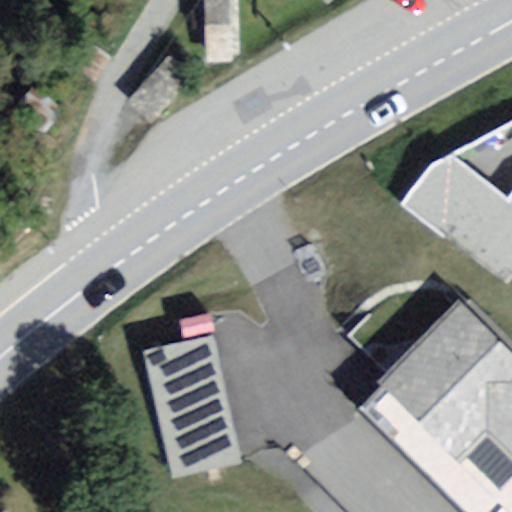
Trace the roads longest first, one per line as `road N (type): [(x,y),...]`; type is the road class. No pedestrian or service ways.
road 1 (secondary): [(511,20),(206,202),(0,367)]
road 2 (track): [(162,0),(114,77),(150,247)]
